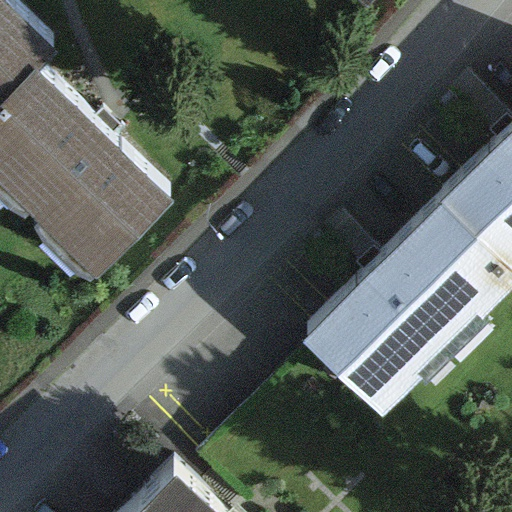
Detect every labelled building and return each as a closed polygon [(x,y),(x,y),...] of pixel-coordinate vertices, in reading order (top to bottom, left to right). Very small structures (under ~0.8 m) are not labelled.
[(0,0),(0,92),(35,57),(55,37),(16,0),(0,0)] [(165,184),(35,57),(0,92),(0,194),(79,272),(165,184)] [(511,260),(511,98),(431,181),(511,260)] [(372,405),(511,262),(511,260),(431,181),(290,325),(372,405)] [(225,511),(162,453),(105,511),(225,511)]
